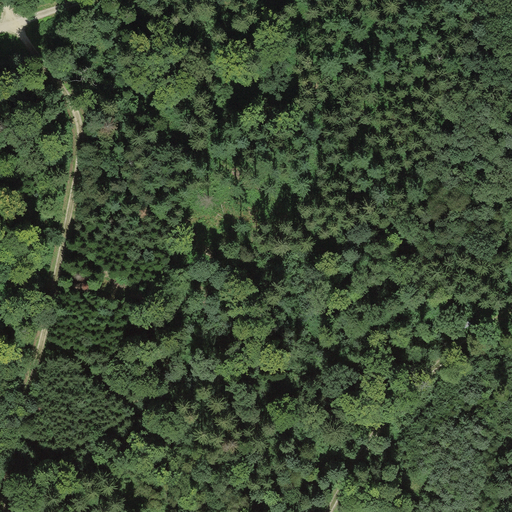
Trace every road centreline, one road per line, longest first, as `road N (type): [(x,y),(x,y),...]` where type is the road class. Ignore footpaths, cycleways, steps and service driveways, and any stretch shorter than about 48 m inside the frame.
road 1 (track): [(4,0),(12,22),(70,72),(79,148),(5,511)]
road 2 (track): [(327,511),(398,401),(511,311)]
